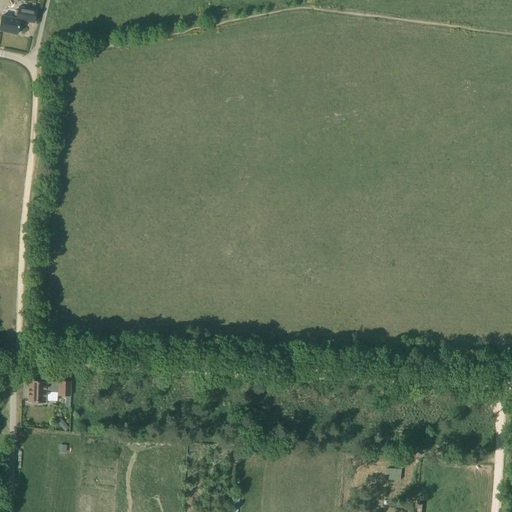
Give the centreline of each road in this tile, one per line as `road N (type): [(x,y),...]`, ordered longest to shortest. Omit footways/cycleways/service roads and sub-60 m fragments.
road 1 (unclassified): [(511,383),(12,366)]
road 2 (track): [(12,366),(20,347),(35,60)]
road 3 (unclassified): [(12,366),(10,511)]
road 4 (track): [(497,511),(501,382)]
